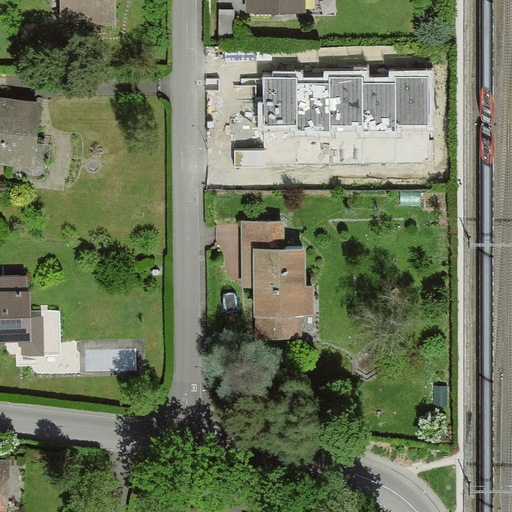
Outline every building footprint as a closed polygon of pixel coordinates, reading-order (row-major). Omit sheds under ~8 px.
[(62,0),(62,14),(113,15),(112,0),(62,0)] [(236,9),(221,8),(220,38),(235,38),(236,9)] [(298,76),(263,77),(263,127),(297,126),(297,132),(330,131),(330,125),(364,125),(364,130),(395,129),(395,125),(429,124),(429,77),(395,77),(395,83),(363,84),(363,77),(329,78),(329,83),(298,83),(298,76)] [(67,93),(12,83),(0,146),(0,158),(51,170),(67,93)] [(257,283),(258,335),(303,334),(302,308),(314,308),(314,283),(306,283),(305,244),(284,244),(284,219),(245,219),(246,283),(257,283)] [(30,273),(0,273),(0,335),(31,335),(30,273)] [(10,458),(0,457),(0,508),(7,509),(10,458)]
